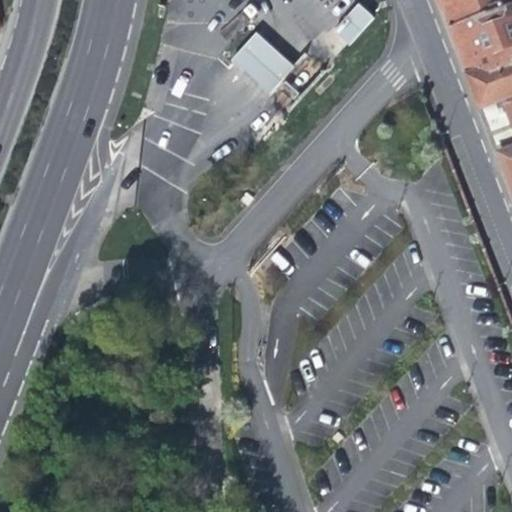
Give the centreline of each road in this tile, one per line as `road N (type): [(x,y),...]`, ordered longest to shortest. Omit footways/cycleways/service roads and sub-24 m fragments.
road 1 (primary): [(0,306),(79,91),(103,0)]
road 2 (tertiary): [(511,260),(410,0)]
